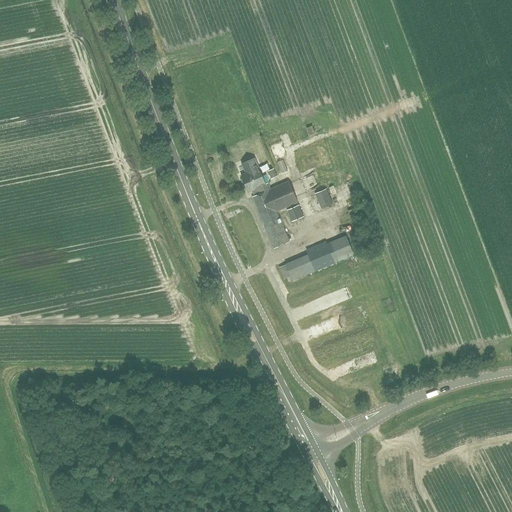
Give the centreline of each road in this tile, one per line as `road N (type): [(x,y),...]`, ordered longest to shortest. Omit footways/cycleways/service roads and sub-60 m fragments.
road 1 (secondary): [(276,382),(182,182),(113,0)]
road 2 (tertiary): [(310,451),(419,396),(511,372)]
